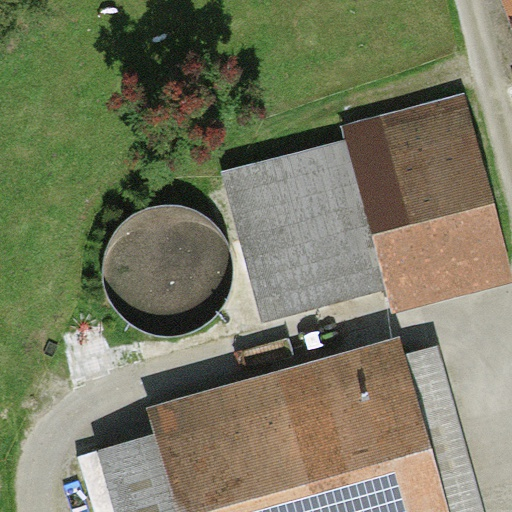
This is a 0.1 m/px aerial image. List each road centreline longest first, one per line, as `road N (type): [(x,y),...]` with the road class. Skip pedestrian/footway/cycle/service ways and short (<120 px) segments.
road 1 (track): [(511,328),(451,323),(116,399),(68,430),(48,467),(46,511)]
road 2 (track): [(511,169),(473,0)]
